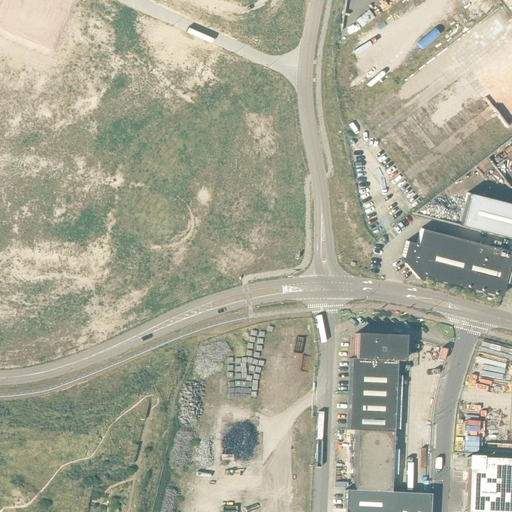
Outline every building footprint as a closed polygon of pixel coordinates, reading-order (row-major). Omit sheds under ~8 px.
[(237,0),(265,12),(279,18),(282,0),(237,0)] [(361,26),(374,16),(368,9),(355,19),(361,26)] [(458,226),(511,239),(511,204),(467,193),(458,226)] [(417,279),(422,280),(423,276),(500,296),(511,251),(420,228),(416,243),(405,241),(401,256),(401,260),(403,263),(417,279)] [(401,362),(402,336),(353,334),(352,359),(348,359),(345,430),(355,431),(352,491),(388,492),(394,361),(401,362)] [(142,402),(136,400),(134,408),(132,408),(130,418),(145,421),(147,410),(148,408),(148,405),(142,403),(142,402)] [(90,443),(84,460),(85,460),(91,444),(107,435),(106,434),(90,443)] [(131,445),(124,444),(123,451),(120,451),(118,461),(133,464),(135,454),(136,451),(137,448),(130,447),(131,445)] [(511,511),(511,459),(465,457),(465,469),(466,469),(463,511),(511,511)] [(14,496),(20,503),(17,504),(20,504),(23,501),(25,503),(22,506),(19,507),(19,508),(23,507),(27,504),(24,500),(30,494),(31,493),(29,490),(28,491),(26,489),(27,488),(24,484),(23,485),(21,482),(10,491),(12,493),(10,494),(13,497),(14,496)] [(92,489),(78,486),(74,505),(88,508),(92,489)] [(352,491),(343,490),(343,493),(342,507),(341,511),(426,511),(427,511),(428,496),(428,494),(388,492),(352,491)]
